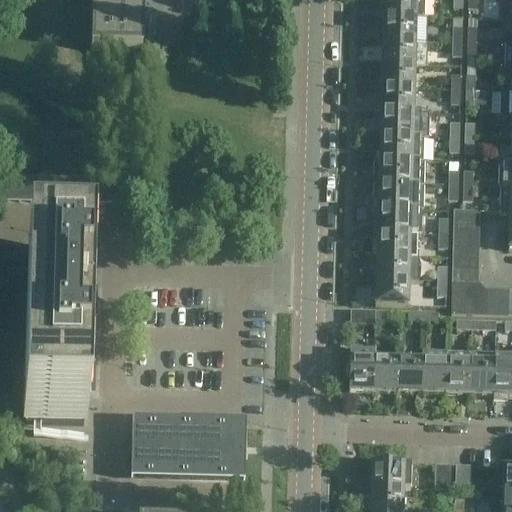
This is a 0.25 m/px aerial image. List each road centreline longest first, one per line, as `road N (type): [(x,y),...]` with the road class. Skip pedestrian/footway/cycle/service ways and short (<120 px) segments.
road 1 (unclassified): [(303,428),(318,0)]
road 2 (residential): [(511,433),(303,428)]
